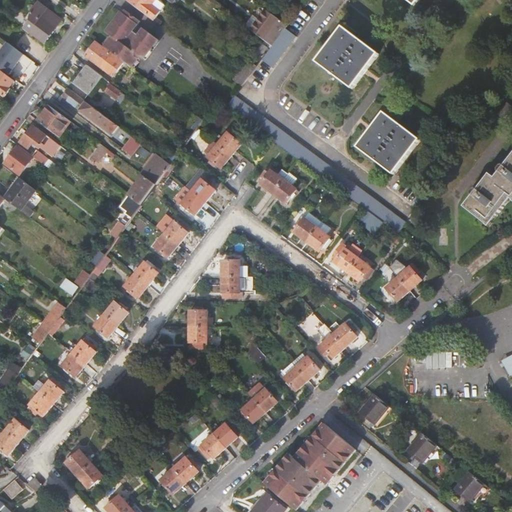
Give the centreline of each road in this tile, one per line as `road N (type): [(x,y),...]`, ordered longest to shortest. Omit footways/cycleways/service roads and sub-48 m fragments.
road 1 (residential): [(80,511),(35,459),(235,216),(395,331)]
road 2 (unclassified): [(197,511),(395,331)]
road 3 (residential): [(0,142),(106,0)]
